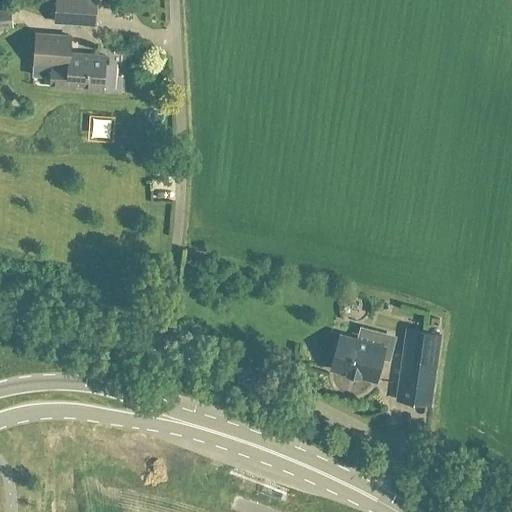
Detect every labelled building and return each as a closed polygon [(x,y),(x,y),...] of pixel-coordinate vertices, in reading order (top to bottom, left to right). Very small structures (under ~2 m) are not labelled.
[(95,23),(96,0),(56,0),(55,20),(95,23)] [(127,4),(114,16),(126,28),(138,16),(127,4)] [(0,26),(12,25),(11,10),(0,10),(0,26)] [(103,90),(106,55),(71,52),(72,34),(36,31),(32,75),(51,77),(50,86),(103,90)] [(439,326),(440,318),(432,317),(431,325),(439,326)] [(430,404),(441,333),(409,328),(398,399),(430,404)] [(377,379),(385,347),(340,335),(331,367),(348,371),(347,373),(359,377),(360,375),(377,379)]
